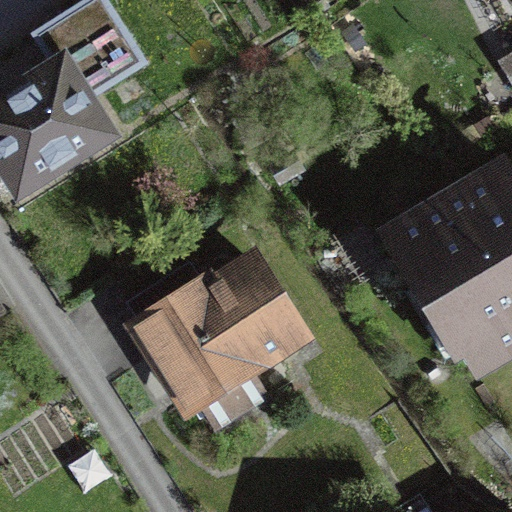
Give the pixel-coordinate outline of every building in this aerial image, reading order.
[(0,156),(3,155),(21,183),(102,131),(81,97),(139,60),(100,0),(95,0),(39,35),(60,68),(0,105),(0,156)] [(511,59),(503,65),(511,79),(511,59)] [(511,341),(511,184),(504,170),(392,237),(420,284),(428,279),(477,362),(511,341)] [(253,263),(208,292),(188,262),(135,295),(155,325),(143,333),(188,403),(197,398),(248,365),(298,333),(253,263)] [(267,395),(248,365),(197,398),(216,427),(267,395)]
